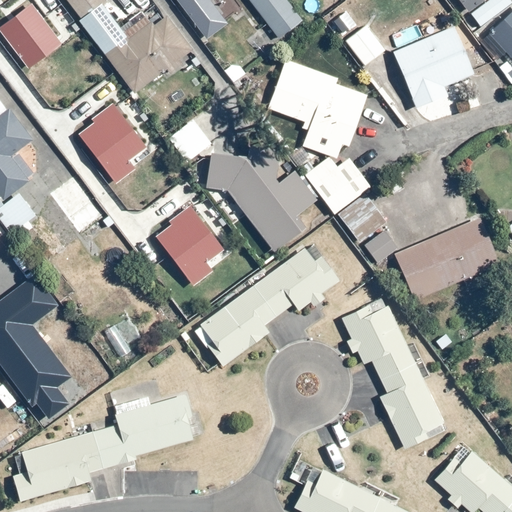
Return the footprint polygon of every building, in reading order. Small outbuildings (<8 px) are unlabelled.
[(146,14),(131,25),(112,0),(65,0),(137,97),(197,53),(166,12),(152,22),(146,14)] [(178,0),(209,41),(229,26),(212,2),(215,0),(178,0)] [(307,24),(287,0),(252,0),(285,42),(307,24)] [(469,11),(483,0),(460,0),(469,11)] [(511,0),(483,0),(469,11),(480,25),(511,1),(511,0)] [(511,10),(489,31),(511,57),(511,10)] [(385,49),(366,23),(345,38),(365,64),(385,49)] [(474,73),(454,25),(394,50),(417,107),(446,95),(442,86),(474,73)] [(73,96),(87,87),(80,78),(92,70),(86,62),(62,28),(57,32),(24,55),(19,49),(0,62),(36,112),(49,103),(65,126),(57,131),(76,157),(113,131),(94,105),(85,112),(73,96)] [(337,78),(286,59),(268,107),(311,123),(302,144),(336,157),(342,143),(349,145),(368,94),(336,82),(337,78)] [(41,199),(28,182),(35,177),(15,152),(32,139),(0,98),(0,216),(12,232),(19,227),(24,234),(35,226),(30,220),(35,215),(29,208),(41,199)] [(212,143),(194,118),(169,137),(188,161),(212,143)] [(307,226),(264,167),(218,151),(206,185),(234,194),(275,250),(307,226)] [(336,166),(328,155),(304,173),(333,211),(370,184),(350,156),(336,166)] [(107,212),(76,172),(51,191),(83,232),(107,212)] [(382,224),(387,221),(367,192),(338,213),(359,241),(375,264),(399,247),(382,224)] [(415,298),(461,279),(466,291),(488,282),(483,270),(500,263),(480,215),(395,250),(415,298)] [(0,271),(18,258),(0,234),(0,271)] [(299,310),(309,302),(313,306),(325,297),(322,293),(339,280),(311,242),(195,328),(223,366),(269,332),(264,325),(294,303),(299,310)] [(380,395),(403,442),(405,447),(447,427),(442,416),(388,305),(374,311),(370,302),(342,316),(353,337),(347,340),(353,353),(359,350),(365,362),(372,360),(387,391),(380,395)] [(200,437),(187,392),(117,413),(120,423),(24,450),(29,470),(13,475),(20,500),(93,479),(91,471),(138,458),(137,455),(200,437)] [(434,478),(451,493),(446,498),(458,508),(462,503),(472,511),(474,511),(479,507),(484,511),(511,511),(511,484),(465,443),(434,478)] [(410,511),(323,468),(316,483),(308,479),(295,506),(306,511),(410,511)]
